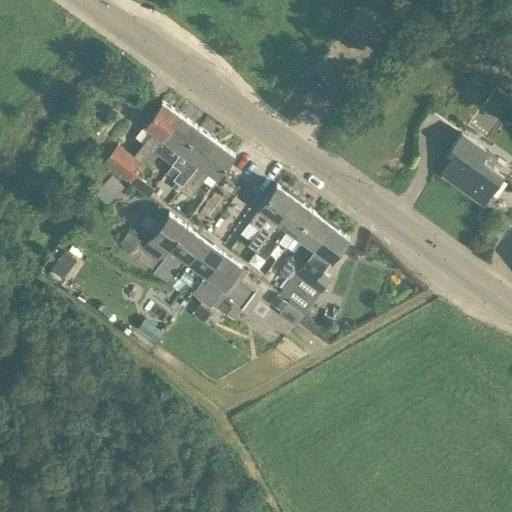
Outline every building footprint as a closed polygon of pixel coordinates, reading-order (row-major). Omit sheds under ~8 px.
[(117,142),(101,163),(128,183),(134,174),(152,150),(161,137),(162,136),(179,113),(161,99),(144,123),(152,129),(133,154),(117,142)] [(161,137),(152,150),(171,163),(198,126),(179,113),(162,136),(161,137)] [(198,126),(171,163),(171,164),(179,169),(173,177),(172,179),(175,181),(182,185),(188,176),(189,177),(216,140),(198,126)] [(481,205),(504,173),(483,158),(489,150),(462,130),(450,146),(457,151),(440,175),(481,205)] [(182,185),(179,189),(190,197),(203,180),(210,171),(217,177),(234,153),(216,140),(189,177),(188,176),(182,185)] [(134,174),(128,183),(147,197),(154,188),(134,174)] [(124,187),(111,175),(93,194),(106,206),(124,187)] [(175,181),(171,187),(177,191),(179,189),(182,185),(175,181)] [(250,241),(247,245),(255,251),(265,237),(294,196),(276,182),(257,208),(258,209),(248,223),(258,230),(250,241)] [(265,237),(255,251),(265,258),(277,241),(286,247),(294,235),(313,209),(294,196),(265,237)] [(291,279),(296,272),(331,222),(313,209),(294,235),(301,239),(280,271),(291,279)] [(150,236),(140,251),(159,265),(188,224),(169,210),(150,236)] [(331,222),(296,272),(321,290),(331,277),(324,271),(349,235),(331,222)] [(154,272),(152,275),(171,287),(178,278),(206,238),(190,226),(188,224),(159,265),(154,272)] [(128,232),(117,246),(129,255),(140,241),(128,232)] [(194,289),(223,250),(206,238),(178,278),(187,284),(180,293),(188,298),(191,294),(194,289)] [(194,289),(190,295),(210,309),(212,306),(217,309),(217,308),(233,319),(241,308),(254,290),(241,280),(243,276),(237,272),(242,264),(223,250),(194,289)] [(60,282),(72,264),(59,256),(47,273),(60,282)] [(270,302),(280,310),(287,301),(278,294),(276,293),(270,302)] [(198,318),(206,308),(200,302),(192,312),(198,318)] [(313,364),(325,337),(290,322),(279,348),(313,364)]
